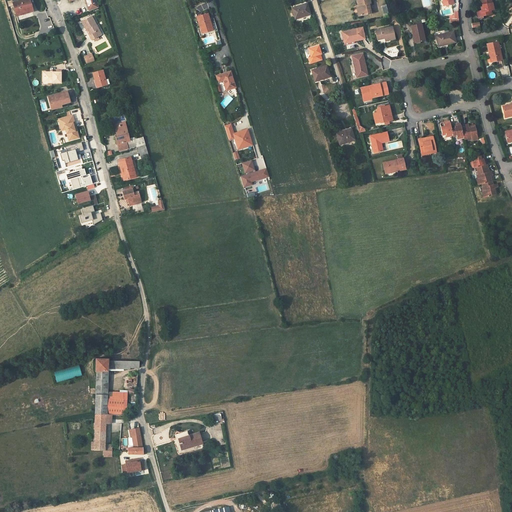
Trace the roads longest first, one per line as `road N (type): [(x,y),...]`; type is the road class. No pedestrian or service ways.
road 1 (residential): [(50,0),(78,70),(145,311),(141,409),(168,511)]
road 2 (residential): [(481,101),(414,115),(402,78),(410,68),(471,55)]
